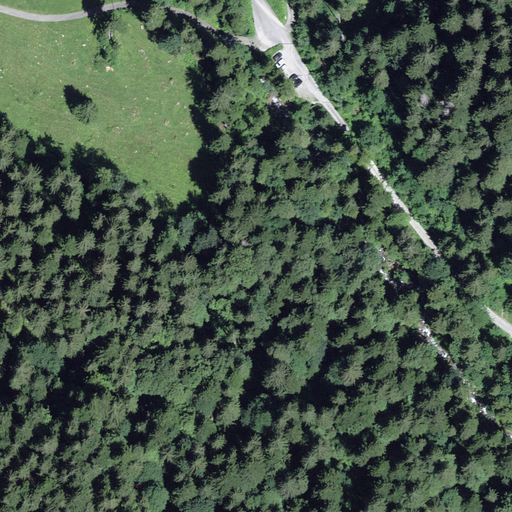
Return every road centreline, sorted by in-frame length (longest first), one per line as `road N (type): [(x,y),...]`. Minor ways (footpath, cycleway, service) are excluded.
road 1 (track): [(511,330),(476,304),(279,31)]
road 2 (unclassified): [(0,8),(44,18),(137,0),(249,41),(279,31),(259,0)]
